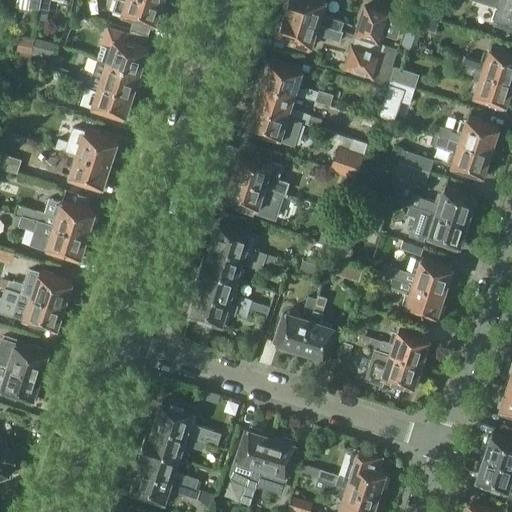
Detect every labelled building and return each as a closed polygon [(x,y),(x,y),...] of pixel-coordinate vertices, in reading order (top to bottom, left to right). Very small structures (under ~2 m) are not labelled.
[(41,0),(40,7),(40,8),(38,18),(47,20),(49,9),(50,0),(41,0)] [(116,0),(113,10),(123,13),(122,15),(125,16),(124,18),(133,21),(134,18),(155,25),(155,23),(158,23),(161,12),(159,11),(162,2),(157,0),(116,0)] [(285,0),(283,9),(285,9),(284,12),(341,30),(344,21),(319,13),(323,0),(285,0)] [(423,0),(420,14),(441,20),(445,6),(424,0),(423,0)] [(511,0),(501,0),(495,22),(511,27),(511,0)] [(356,35),(381,43),(384,35),(397,39),(405,15),(364,2),(354,34),(356,35)] [(343,30),(341,30),(284,12),(283,15),(281,14),(275,33),(277,34),(276,37),(309,47),(313,32),(340,41),(343,30)] [(439,20),(420,14),(411,12),(407,24),(400,45),(407,47),(415,26),(435,32),(439,20)] [(108,26),(98,58),(142,72),(146,58),(144,58),(147,48),(144,47),(148,35),(130,29),(129,33),(108,26)] [(381,43),(356,35),(354,34),(353,37),(355,37),(345,67),(372,76),(370,80),(386,85),(388,80),(392,66),(398,49),(381,43)] [(17,51),(32,53),(34,39),(20,36),(17,51)] [(51,58),(55,42),(36,37),(32,53),(51,58)] [(464,55),(461,65),(511,81),(511,55),(489,48),(484,62),(464,55)] [(19,55),(14,71),(28,76),(34,60),(31,59),(19,55)] [(49,72),(52,61),(39,56),(36,68),(49,72)] [(81,68),(78,77),(91,81),(100,84),(132,94),(135,85),(137,86),(142,72),(98,58),(93,72),(81,68)] [(306,88),(296,85),(301,70),(269,59),(261,82),(293,92),(293,93),(330,105),(334,94),(319,89),(319,91),(306,87),(306,88)] [(511,82),(511,81),(461,65),(458,74),(470,78),(471,76),(479,79),(474,95),(505,105),(511,82)] [(418,74),(392,66),(388,80),(414,88),(418,74)] [(78,77),(76,86),(88,90),(88,88),(91,81),(78,77)] [(409,103),(414,88),(388,80),(386,85),(389,85),(379,114),(395,119),(401,100),(409,103)] [(293,92),(261,82),(254,106),(302,121),(313,124),(320,126),(322,118),(311,115),(311,114),(298,110),(298,111),(288,108),(293,93),(293,92)] [(100,84),(92,107),(95,108),(94,111),(103,114),(104,111),(125,118),(125,115),(128,116),(131,105),(129,104),(132,94),(100,84)] [(254,106),(246,129),(294,144),(302,121),(254,106)] [(438,135),(489,152),(496,128),(467,118),(466,120),(462,119),(458,129),(462,131),(462,133),(438,125),(435,134),(438,135)] [(322,126),(331,129),(334,122),(324,119),(322,126)] [(344,125),(342,133),(367,142),(373,123),(364,121),(361,130),(344,125)] [(58,137),(55,147),(60,149),(60,148),(65,150),(110,164),(113,155),(115,155),(119,144),(116,143),(117,141),(85,130),(73,126),(68,141),(58,137)] [(489,152),(438,135),(435,144),(456,151),(451,165),(482,175),(489,152)] [(332,144),(331,145),(328,154),(336,157),(331,170),(341,173),(343,174),(354,178),(355,178),(363,154),(332,144)] [(60,149),(58,158),(74,163),(70,178),(102,188),(103,185),(105,186),(109,175),(106,174),(110,164),(65,150),(60,148),(60,149)] [(403,149),(400,160),(430,171),(434,159),(403,149)] [(0,167),(17,173),(22,159),(0,151),(0,167)] [(235,166),(232,175),(285,192),(288,183),(277,179),(282,165),(240,152),(239,154),(236,154),(233,165),(235,166)] [(430,171),(400,160),(395,174),(426,183),(430,171)] [(341,173),(338,180),(341,181),(353,185),(355,178),(354,178),(343,174),(341,173)] [(227,184),(223,195),(225,196),(225,199),(238,203),(236,210),(254,216),(256,209),(257,209),(257,208),(260,208),(258,212),(275,218),(283,195),(287,197),(288,194),(285,193),(285,192),(232,175),(229,185),(227,184)] [(410,203),(467,222),(474,198),(444,188),(439,202),(413,194),(410,203)] [(15,214),(22,215),(33,219),(87,236),(95,210),(49,196),(44,212),(18,204),(15,214)] [(332,201),(330,207),(332,208),(344,212),(346,206),(334,202),(332,201)] [(467,222),(410,203),(407,213),(415,216),(409,234),(423,239),(424,235),(442,241),(442,243),(454,247),(455,245),(459,246),(460,243),(463,244),(467,232),(464,231),(467,222)] [(356,224),(380,232),(384,219),(361,211),(356,224)] [(33,219),(22,215),(19,225),(34,230),(30,244),(79,260),(80,259),(87,236),(33,219)] [(218,221),(210,244),(242,255),(253,259),(264,262),(267,253),(256,250),(256,249),(245,246),(250,232),(218,221)] [(203,252),(198,266),(235,278),(242,255),(210,244),(207,254),(203,252)] [(253,259),(250,268),(261,272),(264,262),(253,259)] [(299,269),(317,275),(320,264),(303,259),(299,269)] [(384,274),(443,293),(451,269),(420,259),(419,262),(410,259),(406,270),(387,264),(384,274)] [(356,263),(351,277),(359,279),(364,266),(356,263)] [(235,278),(198,266),(193,281),(198,282),(195,291),(249,308),(250,309),(268,315),(270,306),(252,300),(253,299),(240,295),(240,297),(229,294),(235,278)] [(9,279),(7,287),(11,289),(64,306),(67,296),(70,297),(73,285),(71,284),(72,282),(53,276),(54,273),(42,269),(42,272),(30,268),(25,283),(13,279),(13,280),(9,279)] [(443,293),(384,274),(386,274),(383,282),(409,291),(404,307),(435,317),(443,293)] [(5,287),(0,302),(0,311),(26,320),(25,323),(37,327),(38,324),(56,330),(57,327),(59,328),(63,316),(61,316),(64,306),(11,289),(7,287),(5,287)] [(250,309),(249,308),(195,291),(188,314),(219,325),(224,311),(247,318),(250,309)] [(318,294),(317,298),(300,350),(324,358),(334,327),(331,326),(333,321),(322,318),(324,312),(323,312),(328,297),(318,294)] [(317,298),(308,295),(304,308),(306,308),(303,317),(287,311),(277,342),(300,350),(317,298)] [(368,347),(374,348),(420,363),(428,340),(418,337),(421,327),(401,320),(398,333),(392,331),(389,341),(383,339),(383,340),(359,333),(356,343),(368,347)] [(0,363),(41,375),(49,352),(49,351),(49,349),(3,334),(0,343),(0,363)] [(342,341),(338,354),(349,357),(353,344),(342,341)] [(420,363),(374,348),(364,379),(383,385),(385,379),(412,388),(420,363)] [(0,373),(5,375),(1,389),(33,400),(41,375),(0,363),(0,373)] [(511,386),(509,385),(501,410),(511,413),(511,386)] [(220,395),(209,391),(207,399),(218,403),(220,395)] [(162,400),(154,424),(207,441),(217,445),(221,432),(190,422),(193,411),(188,409),(189,406),(168,400),(167,402),(162,400)] [(149,428),(143,446),(178,458),(183,444),(204,450),(207,441),(154,424),(152,429),(149,428)] [(241,501),(250,504),(255,488),(257,482),(272,437),(248,429),(238,459),(234,458),(230,471),(230,473),(230,474),(230,477),(231,478),(233,480),(235,481),(237,482),(245,485),(241,501)] [(484,457),(511,467),(511,440),(491,434),(484,457)] [(257,482),(255,488),(256,488),(258,482),(281,489),(286,474),(286,475),(287,473),(289,473),(293,461),(291,461),(296,444),(272,437),(257,482)] [(0,478),(1,479),(0,476),(0,475),(12,472),(11,471),(10,471),(8,466),(14,464),(7,442),(1,444),(0,441),(0,478)] [(178,458),(143,446),(138,461),(142,463),(139,470),(196,489),(196,488),(199,479),(174,470),(178,458)] [(301,472),(317,478),(318,477),(325,479),(377,497),(380,487),(383,488),(387,476),(384,475),(385,473),(376,470),(380,459),(353,450),(345,476),(320,468),(304,463),(301,472)] [(511,467),(484,457),(476,481),(505,490),(502,501),(511,504),(511,467)] [(214,494),(196,488),(196,489),(139,470),(132,492),(145,497),(144,499),(156,504),(157,501),(163,503),(168,489),(198,499),(198,498),(210,508),(214,494)] [(318,477),(317,478),(314,487),(343,496),(338,510),(340,511),(375,511),(377,507),(374,506),(377,497),(325,479),(318,477)] [(292,496),(288,507),(301,511),(308,511),(312,501),(292,496)]
